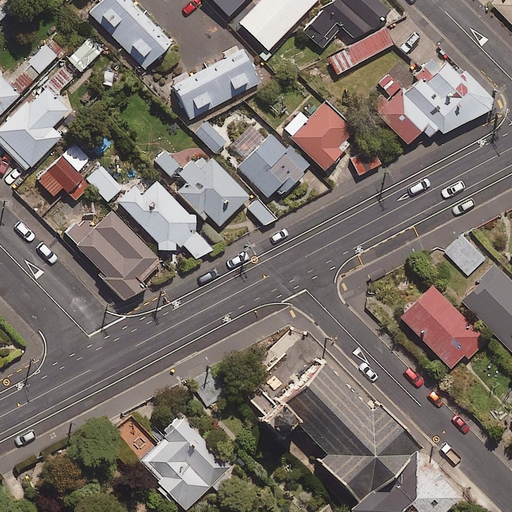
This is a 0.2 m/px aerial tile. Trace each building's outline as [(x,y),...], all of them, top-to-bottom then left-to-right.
[(168,43),(126,0),(100,0),(87,13),(141,69),(168,43)] [(320,0),(264,0),(240,26),(268,53),(320,0)] [(338,77),(393,45),(383,24),(391,16),(374,0),(339,0),(305,35),(322,51),(342,29),(351,38),(343,46),(346,51),(330,61),(338,77)] [(511,0),(499,0),(495,4),(511,22),(511,0)] [(63,50),(50,39),(18,76),(32,87),(63,50)] [(102,53),(89,40),(67,61),(80,74),(102,53)] [(260,83),(241,49),(172,88),(191,122),(260,83)] [(402,91),(386,75),(377,84),(392,100),(377,115),(409,148),(423,134),(430,141),(439,132),(445,136),(490,114),(493,102),(440,53),(402,91)] [(0,117),(19,98),(0,78),(0,117)] [(69,113),(41,86),(0,128),(0,146),(28,174),(61,140),(52,131),(69,113)] [(283,133),(325,174),(349,149),(345,144),(354,134),(325,106),(309,123),(300,115),(283,133)] [(226,145),(206,124),(195,135),(215,155),(226,145)] [(287,154),(271,138),(238,171),(268,200),(276,192),(282,198),(312,169),(292,149),(287,154)] [(122,189),(75,144),(38,183),(54,199),(62,190),(76,203),(91,187),(108,204),(122,189)] [(380,166),(370,150),(349,162),(359,179),(380,166)] [(165,153),(155,163),(172,180),(177,175),(189,187),(180,197),(216,233),(251,198),(207,153),(194,166),(191,164),(183,172),(165,153)] [(188,217),(154,183),(142,196),(134,188),(118,205),(158,245),(159,255),(177,254),(176,246),(181,251),(184,248),(199,262),(211,250),(196,236),(196,218),(188,217)] [(276,220),(257,199),(248,208),(266,228),(276,220)] [(84,222),(66,239),(108,283),(105,285),(127,308),(146,290),(141,284),(161,265),(112,214),(93,232),(84,222)] [(483,258),(461,234),(444,249),(466,274),(483,258)] [(511,277),(492,259),(462,291),(511,337),(511,277)] [(435,279),(402,315),(464,370),(496,334),(435,279)] [(452,511),(468,498),(422,449),(382,406),(377,410),(327,360),(265,416),(286,439),(301,425),(328,455),(320,461),(361,502),(352,511),(452,511)] [(168,499),(173,495),(185,507),(210,483),(217,490),(231,477),(225,469),(231,464),(180,408),(176,412),(172,408),(158,421),(164,428),(136,454),(160,480),(154,484),(168,499)]
